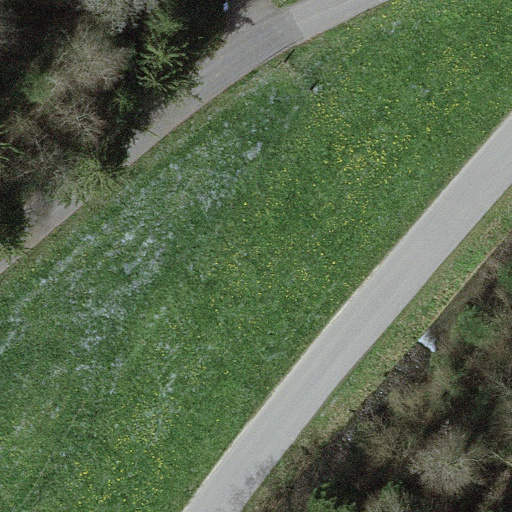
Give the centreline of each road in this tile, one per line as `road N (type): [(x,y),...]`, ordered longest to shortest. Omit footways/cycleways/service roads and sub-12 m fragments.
road 1 (tertiary): [(511,141),(344,336),(213,511)]
road 2 (unclassified): [(0,251),(224,64),(345,0)]
